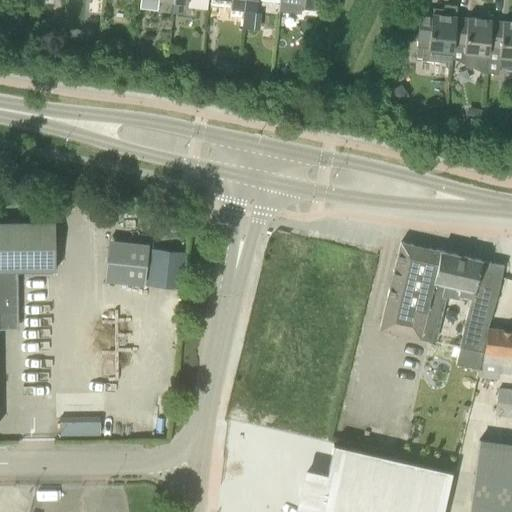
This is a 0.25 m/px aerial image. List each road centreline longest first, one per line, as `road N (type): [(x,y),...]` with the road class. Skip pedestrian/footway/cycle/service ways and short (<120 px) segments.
road 1 (unclassified): [(196,460),(254,179)]
road 2 (secondary): [(254,179),(391,203),(462,200)]
road 3 (secondary): [(462,200),(397,173),(261,146)]
road 4 (unclassified): [(196,460),(0,465)]
road 5 (secondary): [(102,128),(126,149),(254,179)]
road 6 (secondary): [(261,146),(132,122),(102,128)]
